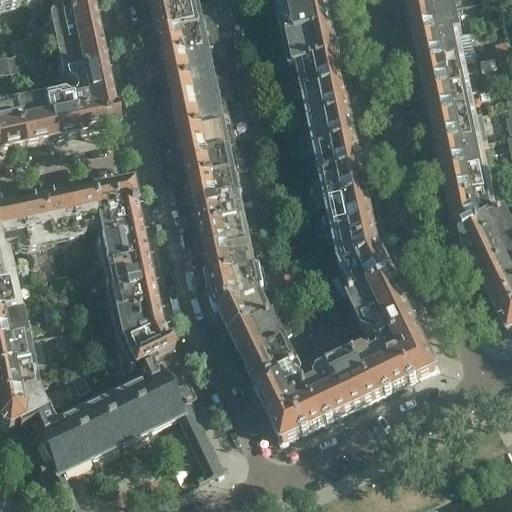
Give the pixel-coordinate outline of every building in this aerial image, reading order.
[(23,13),(20,0),(0,0),(0,13),(6,13),(7,16),(23,13)] [(49,0),(20,0),(23,13),(35,10),(37,6),(47,4),(49,0)] [(93,15),(89,0),(49,0),(55,4),(57,10),(52,17),(53,24),(93,15)] [(196,11),(194,2),(198,1),(197,0),(150,0),(155,19),(196,11)] [(326,8),(324,0),(273,0),(275,6),(279,5),(281,17),(326,8)] [(452,13),(449,0),(406,0),(411,22),(452,13)] [(495,17),(493,7),(492,5),(483,7),(486,19),(495,17)] [(511,20),(511,15),(510,6),(495,9),(499,23),(511,20)] [(332,37),(326,8),(281,17),(284,29),(280,30),(283,47),(332,37)] [(205,33),(202,19),(198,19),(196,11),(155,19),(160,43),(201,34),(205,33)] [(458,41),(452,13),(411,22),(417,50),(455,42),(458,41)] [(98,43),(93,15),(53,24),(56,36),(52,36),(55,52),(98,43)] [(31,50),(44,34),(33,27),(30,43),(31,50)] [(206,58),(201,34),(160,43),(165,67),(206,58)] [(338,66),(332,37),(283,47),(287,65),(291,64),(294,76),(302,74),(338,66)] [(248,49),(246,42),(234,44),(236,52),(248,49)] [(461,68),(455,42),(417,50),(422,76),(461,68)] [(31,50),(30,43),(20,45),(22,52),(31,50)] [(104,70),(98,43),(55,52),(59,67),(63,67),(65,78),(104,70)] [(23,59),(22,52),(20,45),(12,47),(15,61),(23,59)] [(250,57),(248,49),(236,52),(237,60),(250,57)] [(33,57),(31,50),(22,52),(23,59),(33,57)] [(509,58),(508,54),(508,50),(498,52),(499,60),(509,58)] [(35,68),(33,57),(23,59),(27,67),(35,68)] [(211,82),(206,58),(165,67),(170,91),(211,82)] [(511,66),(509,58),(499,60),(501,68),(511,66)] [(5,63),(0,63),(0,79),(9,77),(5,63)] [(344,94),(338,66),(302,74),(308,102),(344,94)] [(466,95),(461,68),(422,76),(428,103),(466,95)] [(113,111),(104,70),(65,78),(67,85),(74,90),(75,96),(71,102),(79,139),(118,131),(114,111),(113,111)] [(216,106),(211,82),(170,91),(175,115),(216,106)] [(258,97),(256,89),(244,92),(246,100),(258,97)] [(350,121),(348,111),(344,94),(308,102),(313,129),(350,121)] [(472,122),(466,95),(428,103),(434,130),(472,122)] [(260,104),(258,97),(246,100),(248,108),(260,105),(260,104)] [(79,139),(71,102),(67,99),(60,101),(56,98),(42,101),(52,145),(79,139)] [(52,145),(42,101),(27,104),(27,108),(16,110),(24,151),(52,145)] [(269,102),(260,104),(260,105),(261,112),(271,110),(269,102)] [(221,130),(216,106),(175,115),(180,139),(221,130)] [(0,155),(24,151),(16,110),(4,113),(3,109),(0,109),(0,155)] [(356,149),(350,121),(313,129),(319,156),(356,149)] [(478,149),(472,122),(434,130),(439,157),(478,149)] [(227,154),(221,130),(180,139),(185,163),(227,154)] [(268,145),(267,139),(267,137),(254,140),(256,148),(268,145)] [(362,176),(356,149),(319,156),(325,184),(362,176)] [(483,176),(478,149),(439,157),(445,184),(483,176)] [(232,178),(227,154),(185,163),(190,187),(232,178)] [(368,203),(362,176),(325,184),(331,211),(368,203)] [(489,202),(483,176),(445,184),(451,210),(489,202)] [(237,202),(232,178),(190,187),(195,210),(237,202)] [(278,193),(277,185),(265,188),(266,195),(278,193)] [(140,238),(130,190),(111,194),(115,213),(113,216),(103,218),(105,225),(96,227),(97,233),(100,246),(140,238)] [(280,201),(279,194),(278,193),(266,195),(268,203),(280,201)] [(105,225),(103,218),(113,216),(115,213),(111,194),(66,203),(75,245),(84,243),(83,236),(97,233),(96,227),(105,225)] [(242,226),(237,202),(195,210),(200,234),(242,226)] [(495,224),(493,219),(489,202),(451,210),(455,231),(460,240),(495,224)] [(75,245),(66,203),(42,208),(50,250),(66,247),(66,250),(75,248),(75,245)] [(373,231),(368,203),(331,211),(337,239),(373,231)] [(50,250),(42,208),(17,214),(26,255),(27,259),(36,257),(35,253),(50,250)] [(26,255),(17,214),(0,217),(0,250),(1,254),(15,251),(17,257),(26,255)] [(511,248),(511,239),(503,220),(495,224),(460,240),(473,267),(511,248)] [(247,249),(242,226),(200,234),(205,258),(247,249)] [(379,257),(373,231),(337,239),(343,268),(346,273),(379,257)] [(289,241),(287,233),(275,235),(276,243),(289,241)] [(145,263),(140,238),(100,246),(95,247),(97,257),(102,256),(105,271),(145,263)] [(290,248),(289,241),(276,243),(278,251),(290,248)] [(511,281),(511,248),(473,267),(485,294),(507,283),(511,281)] [(252,273),(247,249),(205,258),(211,282),(252,273)] [(391,282),(379,257),(346,273),(358,298),(391,282)] [(151,288),(145,263),(105,271),(109,287),(104,288),(106,298),(109,297),(151,288)] [(0,295),(14,292),(11,276),(6,277),(3,265),(0,265),(0,295)] [(82,277),(80,270),(65,273),(66,281),(82,277)] [(257,299),(252,273),(211,282),(217,312),(257,299)] [(48,285),(47,277),(31,280),(33,288),(48,285)] [(298,285),(297,278),(284,281),(286,289),(298,285)] [(69,293),(66,281),(57,283),(60,295),(69,293)] [(391,282),(358,298),(351,302),(364,327),(403,308),(391,282)] [(60,295),(57,283),(48,285),(50,297),(60,295)] [(511,338),(511,293),(507,283),(485,294),(508,341),(511,338)] [(301,291),(298,285),(286,289),(290,296),(301,291)] [(156,314),(154,303),(151,288),(109,297),(114,323),(156,314)] [(0,324),(15,321),(13,310),(18,309),(14,292),(0,295),(0,324)] [(71,305),(69,293),(60,295),(62,307),(69,306),(71,305)] [(62,307),(60,295),(50,297),(54,313),(63,311),(62,307)] [(268,320),(257,299),(217,312),(230,338),(268,320)] [(72,317),(69,306),(62,307),(63,311),(65,318),(72,317)] [(416,333),(403,308),(364,327),(370,339),(375,341),(377,347),(383,349),(416,333)] [(65,318),(63,311),(54,313),(52,314),(53,321),(65,318)] [(121,350),(160,332),(156,314),(114,323),(119,347),(121,350)] [(327,326),(322,317),(315,320),(320,329),(327,326)] [(284,345),(272,318),(268,320),(230,338),(242,365),(284,345)] [(320,329),(315,320),(308,324),(312,333),(320,329)] [(0,352),(26,347),(22,330),(19,331),(17,321),(15,321),(0,324),(0,352)] [(172,356),(160,332),(121,350),(133,375),(140,372),(172,356)] [(351,341),(352,335),(344,332),(342,333),(347,343),(351,341)] [(347,343),(342,333),(334,337),(339,347),(347,343)] [(436,375),(416,333),(383,349),(380,357),(378,356),(373,358),(372,356),(356,363),(376,404),(436,375)] [(339,347),(334,337),(327,340),(331,350),(339,347)] [(331,350),(327,340),(319,344),(324,354),(331,350)] [(324,354),(319,344),(311,348),(316,358),(324,354)] [(297,371),(284,345),(242,365),(255,391),(297,371)] [(0,380),(28,374),(26,364),(29,363),(26,347),(0,352),(0,380)] [(316,358),(311,348),(307,350),(306,356),(314,359),(316,358)] [(81,363),(78,352),(72,353),(75,364),(81,363)] [(75,364),(72,353),(62,355),(65,366),(75,364)] [(74,511),(60,482),(177,426),(206,486),(223,478),(221,474),(220,474),(183,396),(189,393),(172,356),(140,372),(145,383),(51,428),(46,417),(42,419),(16,431),(18,435),(35,427),(38,434),(32,437),(49,472),(38,477),(54,511),(74,511)] [(83,374),(81,363),(75,364),(77,375),(83,374)] [(376,404),(356,363),(316,382),(315,387),(305,392),(323,430),(376,404)] [(77,375),(75,364),(65,366),(67,378),(77,375)] [(323,430),(305,392),(302,387),(304,386),(297,371),(255,391),(283,449),(323,430)] [(36,397),(34,384),(30,384),(28,374),(0,380),(0,407),(34,401),(36,397)] [(90,396),(81,378),(71,383),(79,401),(90,396)] [(42,419),(34,401),(0,407),(0,431),(7,436),(16,431),(42,419)]
